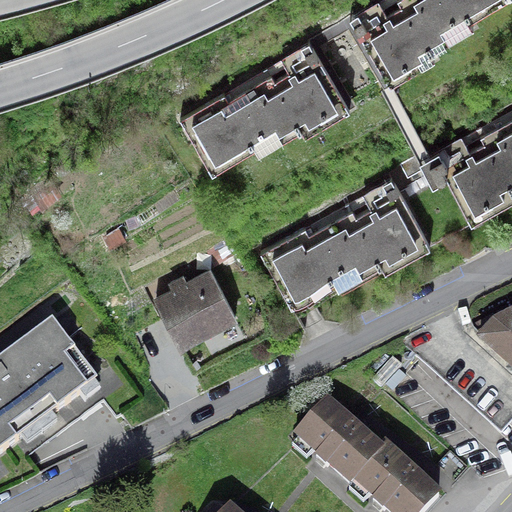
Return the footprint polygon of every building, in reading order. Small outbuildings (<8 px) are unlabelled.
[(511,1),(511,0),(385,0),(340,27),(379,90),(511,10),(511,1)] [(319,40),(179,117),(214,182),(354,105),(319,40)] [(511,111),(434,157),(469,217),(511,192),(511,111)] [(395,178),(261,253),(296,315),(430,240),(395,178)] [(174,288),(155,297),(180,345),(201,334),(197,327),(231,309),(210,269),(186,281),(183,275),(171,282),(174,288)] [(511,313),(481,338),(511,371),(511,313)] [(52,322),(0,360),(0,453),(20,439),(17,435),(51,410),(54,414),(80,394),(77,390),(94,378),(52,322)] [(423,511),(439,495),(321,394),(282,439),(366,511),(423,511)] [(229,511),(219,502),(210,511),(229,511)]
